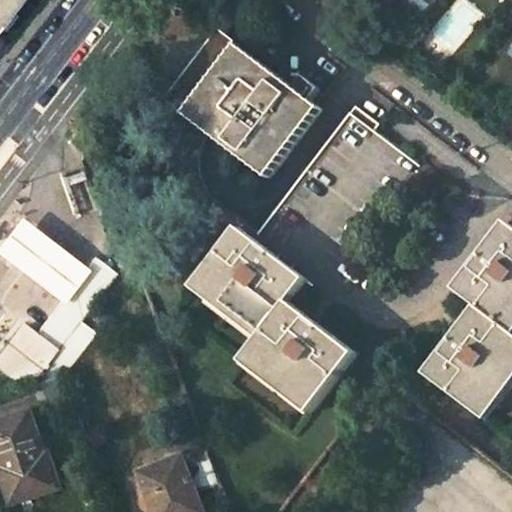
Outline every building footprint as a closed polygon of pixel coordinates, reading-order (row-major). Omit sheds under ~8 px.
[(0,0),(0,17),(13,0),(0,0)] [(219,33),(165,103),(267,181),(322,110),(219,33)] [(358,108),(259,233),(328,287),(419,168),(375,132),(380,126),(358,108)] [(27,220),(0,254),(68,306),(94,272),(27,220)] [(511,227),(505,222),(454,291),(476,307),(424,375),(476,415),(511,366),(511,332),(507,328),(511,321),(511,227)] [(236,231),(197,283),(265,335),(259,344),(248,360),(314,410),(354,360),(287,307),(304,284),(236,231)] [(99,335),(80,321),(112,280),(98,269),(65,311),(60,307),(39,334),(24,324),(0,355),(0,367),(27,389),(36,386),(66,378),(99,335)] [(197,283),(190,292),(259,344),(265,335),(197,283)] [(242,367),(308,417),(314,410),(248,360),(242,367)] [(486,423),(511,388),(511,366),(476,415),(486,423)] [(36,386),(44,411),(73,403),(66,378),(36,386)] [(46,455),(33,413),(0,423),(0,453),(8,477),(3,479),(13,505),(61,490),(50,454),(46,455)] [(205,511),(184,457),(141,474),(155,511),(205,511)]
